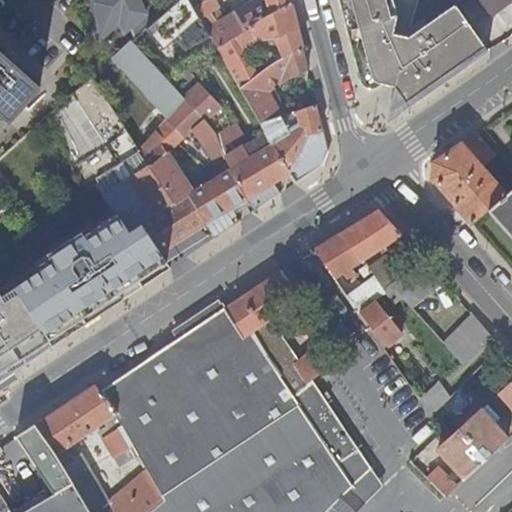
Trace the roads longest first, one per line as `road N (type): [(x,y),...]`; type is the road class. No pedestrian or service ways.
road 1 (residential): [(0,414),(357,173)]
road 2 (residential): [(357,173),(410,208),(511,321)]
road 3 (residential): [(357,173),(511,71)]
road 4 (residential): [(310,0),(357,173)]
